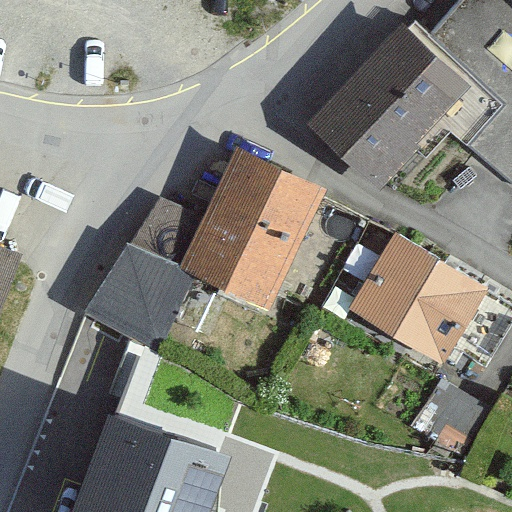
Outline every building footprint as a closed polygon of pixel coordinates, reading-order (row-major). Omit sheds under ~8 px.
[(511,0),(456,0),(429,31),(497,103),(464,149),(511,181),(511,0)] [(472,94),(399,25),(302,116),(375,186),(472,94)] [(324,196),(230,149),(172,271),(190,280),(264,316),(324,196)] [(189,210),(156,191),(84,301),(166,332),(190,280),(172,271),(189,210)] [(481,291),(399,243),(360,309),(442,357),(481,291)] [(0,301),(16,259),(0,253),(0,301)] [(234,396),(142,344),(81,511),(258,511),(280,452),(223,430),(234,396)]
